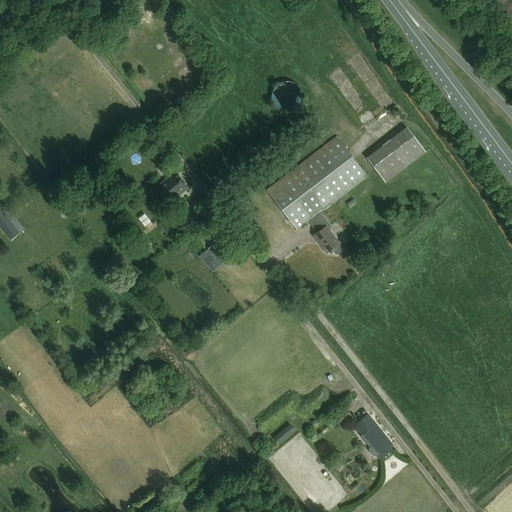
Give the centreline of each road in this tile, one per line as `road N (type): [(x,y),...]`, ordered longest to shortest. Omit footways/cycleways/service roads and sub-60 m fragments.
road 1 (track): [(459,511),(52,0)]
road 2 (trunk): [(511,170),(391,2)]
road 3 (trunk): [(511,115),(391,2)]
